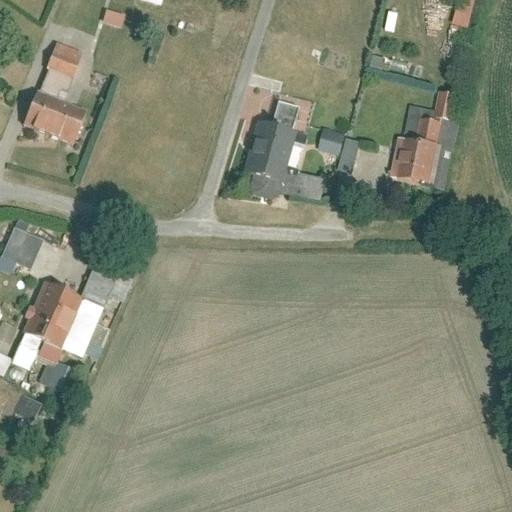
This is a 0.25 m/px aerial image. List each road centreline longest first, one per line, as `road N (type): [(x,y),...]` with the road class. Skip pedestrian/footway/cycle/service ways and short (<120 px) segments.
road 1 (residential): [(268,0),(203,228)]
road 2 (residential): [(0,193),(154,228),(203,228)]
road 3 (residential): [(203,228),(334,232)]
